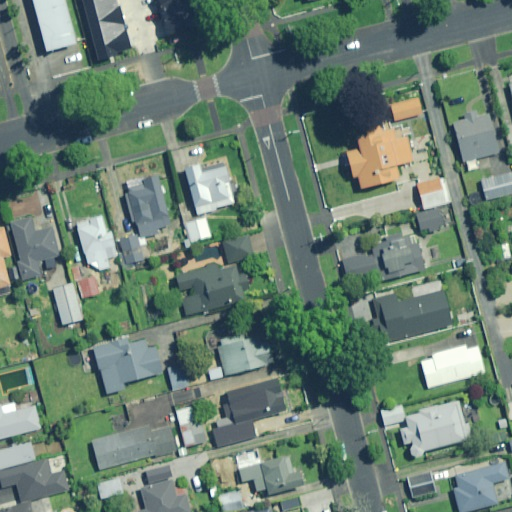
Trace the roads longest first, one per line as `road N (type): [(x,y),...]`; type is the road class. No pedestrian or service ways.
road 1 (residential): [(256,77),(370,511)]
road 2 (residential): [(256,77),(0,145)]
road 3 (residential): [(511,11),(256,77)]
